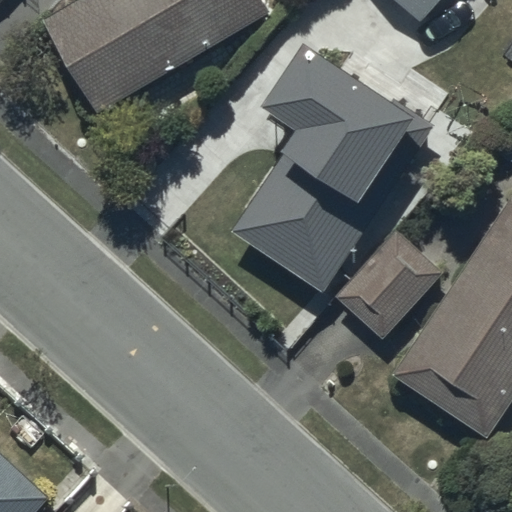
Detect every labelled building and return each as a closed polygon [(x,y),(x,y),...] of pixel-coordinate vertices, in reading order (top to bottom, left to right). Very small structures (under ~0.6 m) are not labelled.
[(82,0),(49,20),(104,114),(275,12),(267,0),(82,0)] [(439,0),(395,0),(419,22),(439,0)] [(308,126),(291,153),(370,203),(425,117),(315,47),(277,106),(308,126)] [(282,162),(233,233),(327,298),(376,227),(282,162)] [(511,416),(511,205),(399,375),(497,440),(511,416)] [(397,230),(342,297),(391,337),(446,270),(397,230)] [(0,457),(0,511),(34,511),(46,499),(0,457)]
